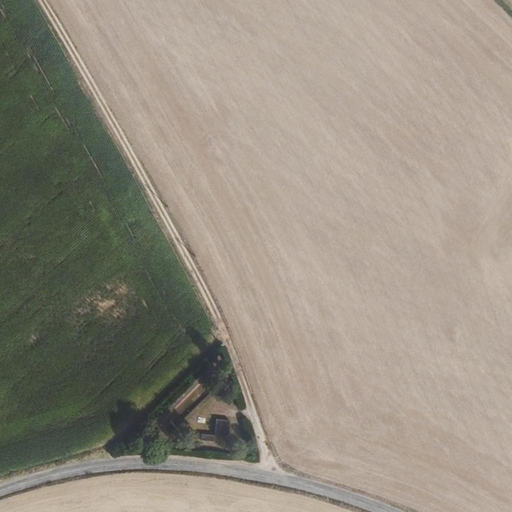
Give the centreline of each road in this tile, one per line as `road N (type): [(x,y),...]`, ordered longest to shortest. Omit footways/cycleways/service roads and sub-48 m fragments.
road 1 (track): [(269,477),(229,339),(97,76),(46,0)]
road 2 (tertiary): [(386,511),(269,477),(152,463),(93,466),(0,491)]
